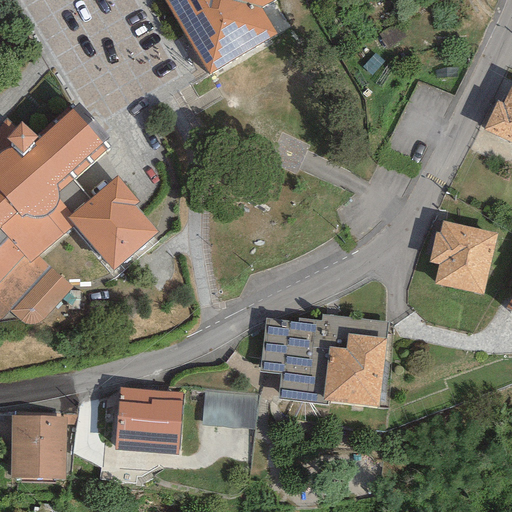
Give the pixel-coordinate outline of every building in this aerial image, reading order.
[(150,0),(195,79),(269,38),(249,3),(253,0),(150,0)] [(511,81),(508,79),(484,131),(511,143),(511,81)] [(0,116),(0,268),(11,258),(16,263),(65,217),(38,189),(96,136),(64,102),(27,136),(5,112),(0,116)] [(108,276),(152,241),(111,189),(66,224),(108,276)] [(494,236),(449,226),(431,289),(484,298),(494,236)] [(319,322),(265,321),(262,371),(283,372),(280,399),(386,406),(395,326),(322,317),(319,322)] [(122,389),(116,452),(175,458),(182,395),(122,389)] [(247,425),(250,396),(205,390),(202,419),(247,425)] [(13,418),(9,481),(63,484),(61,420),(13,418)]
